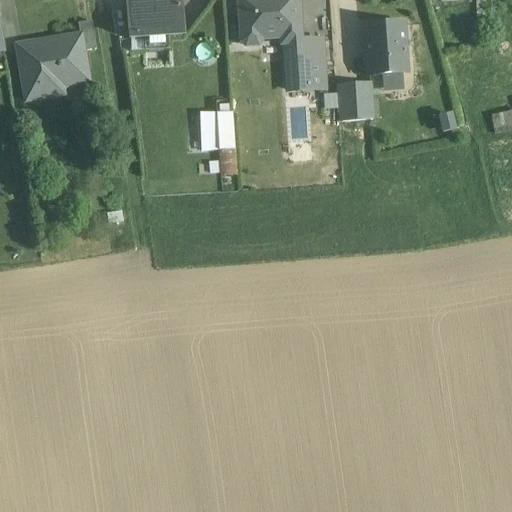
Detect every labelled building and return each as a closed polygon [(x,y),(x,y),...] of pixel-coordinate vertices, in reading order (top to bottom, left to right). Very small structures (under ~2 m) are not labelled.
[(181,0),(165,0),(124,3),(127,50),(142,49),(143,61),(168,59),(167,48),(184,47),(181,0)] [(298,0),(257,0),(239,1),(243,54),(261,52),(267,46),(279,47),(282,53),(285,100),(328,97),(324,44),(302,46),(298,0)] [(485,0),(483,0),(476,0),(476,17),(486,17),(485,0)] [(90,23),(76,26),(78,41),(80,40),(83,58),(95,55),(90,23)] [(404,23),(365,24),(367,80),(405,79),(405,52),(404,23)] [(414,76),(413,23),(404,23),(406,76),(414,76)] [(78,41),(17,51),(26,105),(47,102),(45,86),(87,78),(83,58),(80,40),(78,41)] [(370,86),(336,88),(338,124),(372,122),(370,86)] [(511,111),(489,116),(492,133),(511,129),(511,111)] [(204,113),(204,151),(239,151),(238,113),(204,113)] [(241,174),(240,151),(222,152),(223,162),(211,163),(212,175),(241,174)]
